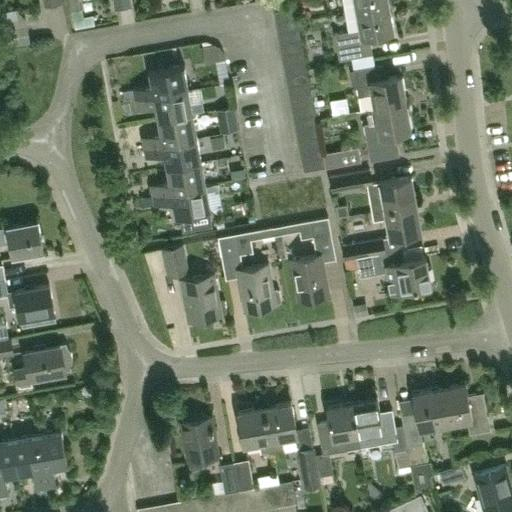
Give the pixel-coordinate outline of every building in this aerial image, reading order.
[(343,0),(345,11),(391,3),(390,0),(343,0)] [(396,30),(391,3),(345,11),(349,31),(336,33),(341,59),(374,53),(370,35),(396,30)] [(297,7),(275,11),(277,22),(297,18),(298,18),(297,7)] [(298,18),(297,18),(277,22),(279,32),(300,28),(298,18)] [(302,39),(300,28),(279,32),(281,43),(302,39)] [(304,50),(302,39),(281,43),(283,54),(304,50)] [(283,54),(285,65),(306,61),(304,50),(283,54)] [(285,65),(287,75),(308,71),(306,61),(285,65)] [(383,64),(355,69),(360,95),(359,96),(361,109),(376,107),(407,101),(401,74),(386,77),(383,64)] [(149,71),(152,85),(132,89),(134,99),(189,89),(185,65),(149,71)] [(310,82),(308,71),(287,75),(289,86),(310,82)] [(312,93),(310,82),(289,86),(291,97),(312,93)] [(189,89),(134,99),(136,109),(156,106),(158,120),(194,113),(189,89)] [(314,103),(312,93),(291,97),(293,107),(314,103)] [(401,154),(399,144),(396,132),(412,129),(407,101),(376,107),(378,120),(364,123),(371,160),(401,154)] [(316,114),(314,103),(293,107),(295,118),(316,114)] [(198,138),(194,113),(158,120),(161,134),(141,138),(143,147),(198,138)] [(295,118),(297,129),(318,125),(316,114),(295,118)] [(320,135),(318,125),(297,129),(299,139),(320,135)] [(322,146),(320,135),(299,139),(301,150),(322,146)] [(198,138),(143,147),(144,156),(164,153),(167,167),(202,161),(198,138)] [(301,150),(303,161),(324,157),(322,146),(301,150)] [(326,167),(324,157),(303,161),(305,171),(326,167)] [(202,161),(167,167),(170,181),(150,185),(152,195),(206,185),(202,161)] [(368,184),(373,212),(417,203),(412,176),(381,182),(373,183),(372,168),(330,176),(332,191),(368,184)] [(211,209),(206,185),(152,195),(154,205),(173,202),(176,216),(180,215),(184,232),(213,227),(210,209),(211,209)] [(386,219),(389,237),(423,231),(417,203),(373,212),(374,221),(386,219)] [(333,244),(329,217),(299,222),(300,228),(302,238),(314,236),(316,248),(333,244)] [(38,220),(8,226),(13,253),(44,248),(38,220)] [(222,262),(240,259),(238,251),(251,249),(247,231),(217,237),(222,262)] [(356,257),(386,252),(383,237),(353,242),(342,244),(345,260),(356,257)] [(184,243),(162,247),(167,275),(189,271),(184,243)] [(405,260),(403,248),(386,252),(356,257),(345,260),(346,268),(359,266),(360,276),(389,271),(393,292),(432,284),(426,256),(405,260)] [(328,295),(321,253),(292,258),(299,300),(328,295)] [(275,304),(275,303),(279,302),(282,299),(280,290),(277,288),(273,289),(268,262),(237,268),(245,309),(275,304)] [(221,314),(221,313),(225,312),(227,308),(225,300),(222,298),(218,299),(213,272),(181,278),(186,302),(188,302),(191,317),(188,317),(188,320),(221,314)] [(0,295),(8,294),(10,307),(18,305),(22,325),(56,319),(49,283),(15,289),(16,292),(8,293),(5,278),(0,279),(0,295)] [(0,338),(0,356),(14,354),(11,337),(0,338)] [(27,357),(15,359),(18,379),(35,376),(36,379),(46,377),(46,374),(71,369),(71,365),(70,365),(72,361),(72,356),(71,352),(69,349),(67,345),(66,342),(25,349),(27,357)] [(466,381),(440,386),(447,423),(468,419),(471,433),(492,429),(485,392),(469,395),(466,381)] [(417,413),(402,415),(403,423),(408,448),(411,462),(426,459),(420,428),(447,423),(440,386),(412,391),(417,413)] [(408,448),(403,423),(396,424),(393,408),(381,411),(378,398),(353,403),(361,447),(395,441),(400,467),(411,464),(411,462),(408,448)] [(285,447),(283,436),(298,434),(291,401),(265,405),(274,449),(285,447)] [(330,452),(361,447),(353,403),(328,407),(330,420),(318,422),(324,454),(316,455),(320,475),(334,472),(330,452)] [(274,449),(265,405),(238,410),(245,444),(259,441),(261,451),(274,449)] [(203,466),(202,458),(220,455),(212,415),(207,416),(202,413),(193,415),(190,419),(182,421),(190,460),(192,468),(203,466)] [(38,432),(48,487),(58,485),(55,466),(69,463),(62,428),(38,432)] [(38,432),(14,437),(20,472),(34,469),(38,489),(48,487),(38,432)] [(20,472),(14,437),(0,439),(0,495),(9,494),(6,474),(20,472)] [(305,488),(322,485),(320,475),(316,455),(315,446),(298,449),(305,488)] [(249,458),(235,461),(240,489),(245,488),(254,486),(249,458)] [(233,490),(240,489),(235,461),(220,464),(223,480),(211,482),(213,494),(221,492),(233,490)] [(511,484),(505,462),(475,472),(487,511),(494,511),(511,506),(511,484)] [(439,471),(443,483),(466,476),(462,464),(439,471)] [(280,482),(284,505),(296,503),(293,479),(280,482)] [(284,505),(280,482),(279,482),(268,484),(273,507),(284,505)] [(257,486),(261,509),(273,507),(268,484),(261,485),(257,486)] [(257,486),(254,486),(245,488),(249,511),(261,509),(257,486)] [(233,490),(236,511),(243,511),(249,511),(245,488),(240,489),(233,490)] [(221,492),(224,511),(236,511),(233,490),(221,492)] [(209,494),(212,511),(224,511),(221,492),(213,494),(209,494)] [(197,497),(200,511),(212,511),(209,494),(199,496),(197,497)] [(186,499),(188,511),(200,511),(197,497),(186,499)] [(188,511),(186,499),(185,499),(174,501),(175,511),(188,511)] [(175,511),(174,501),(162,503),(163,511),(175,511)] [(163,511),(162,503),(150,505),(151,511),(163,511)]
